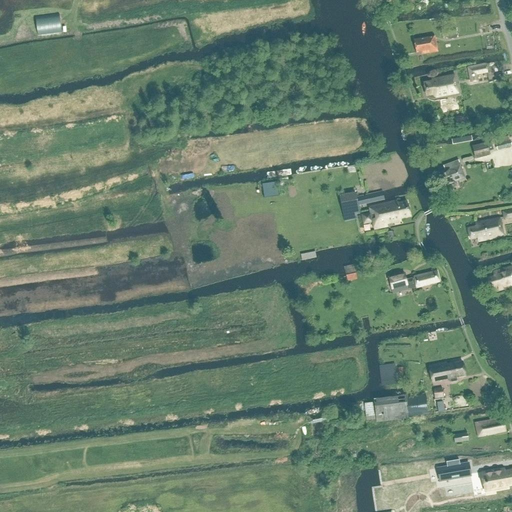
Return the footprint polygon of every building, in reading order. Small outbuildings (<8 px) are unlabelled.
[(454,27),(440,30),(442,36),(455,34),(454,27)] [(437,52),(435,37),(414,40),(416,53),(425,51),(425,54),(437,52)] [(487,73),(485,65),(485,63),(466,67),(469,84),(478,82),(477,75),(487,73)] [(433,82),(423,84),(426,96),(435,94),(436,97),(457,93),(454,76),(432,80),(433,82)] [(510,141),(511,140),(511,135),(511,133),(505,135),(505,136),(496,139),(495,138),(490,139),(492,145),(495,144),(497,150),(511,146),(510,141)] [(493,149),(492,145),(490,139),(485,141),(485,143),(472,146),(475,158),(489,154),(488,151),(493,149)] [(443,166),(444,170),(438,172),(443,186),(465,178),(458,160),(443,166)] [(299,172),(326,169),(325,162),(298,165),(299,172)] [(366,195),(368,204),(384,200),(382,192),(366,195)] [(339,196),(343,215),(359,212),(356,194),(339,196)] [(396,201),(371,206),(372,213),(362,215),(364,223),(374,221),(376,229),(387,226),(386,222),(392,221),(392,223),(401,221),(400,218),(410,216),(407,201),(397,204),(396,201)] [(511,209),(502,211),(503,219),(511,217),(511,209)] [(476,227),(467,228),(469,239),(477,237),(477,241),(503,235),(499,218),(475,223),(476,227)] [(487,278),(490,287),(497,285),(498,289),(511,285),(511,266),(493,272),(494,276),(487,278)] [(415,287),(439,281),(436,271),(413,277),(406,279),(404,273),(389,277),(391,288),(406,285),(407,289),(415,287)] [(456,378),(464,376),(462,362),(446,365),(445,363),(429,366),(432,382),(445,380),(444,378),(447,378),(448,379),(450,379),(451,382),(457,381),(456,378)] [(442,388),(433,389),(434,398),(443,397),(442,388)] [(376,422),(408,418),(408,416),(405,398),(406,398),(405,394),(373,399),(373,402),(364,403),(366,420),(375,419),(376,422)] [(425,395),(406,398),(405,398),(408,416),(427,413),(425,395)] [(503,421),(496,422),(495,419),(474,423),(477,436),(505,431),(503,421)] [(467,432),(453,434),(454,442),(468,441),(467,432)] [(457,465),(437,469),(439,481),(470,476),(468,464),(459,465),(459,462),(456,463),(457,465)] [(482,467),(484,483),(511,480),(511,465),(511,464),(482,467)] [(476,480),(439,485),(441,498),(478,493),(476,480)] [(478,498),(469,499),(470,507),(479,505),(478,498)]
